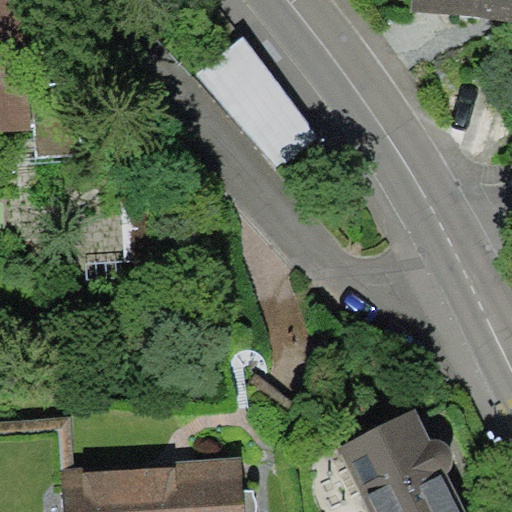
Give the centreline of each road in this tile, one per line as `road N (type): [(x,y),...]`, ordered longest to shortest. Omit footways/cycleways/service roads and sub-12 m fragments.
road 1 (residential): [(104,0),(276,214),(346,282),(415,316),(508,324)]
road 2 (tertiary): [(453,229),(303,0)]
